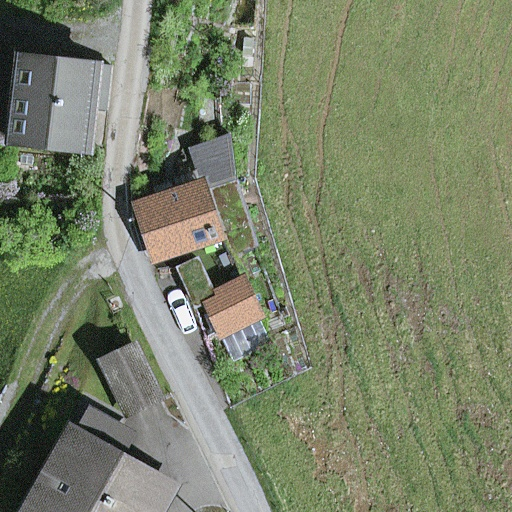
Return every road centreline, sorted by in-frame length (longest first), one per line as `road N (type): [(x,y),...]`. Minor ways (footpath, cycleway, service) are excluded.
road 1 (residential): [(254,511),(130,256),(114,200),(132,0)]
road 2 (track): [(0,450),(70,279),(94,262),(130,256)]
